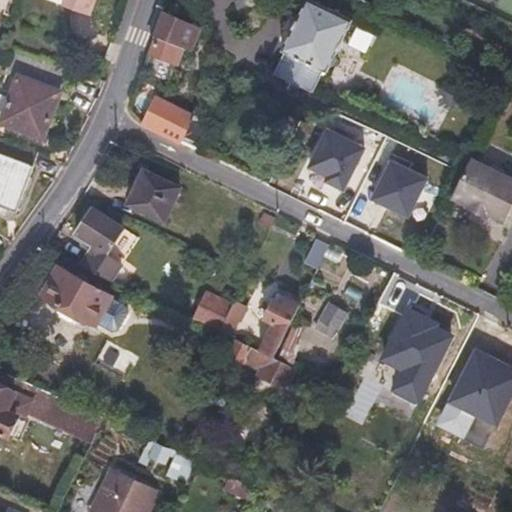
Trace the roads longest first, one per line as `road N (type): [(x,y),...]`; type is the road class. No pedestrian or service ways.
road 1 (residential): [(108,117),(511,320)]
road 2 (residential): [(108,117),(0,281)]
road 3 (residential): [(151,0),(108,117)]
